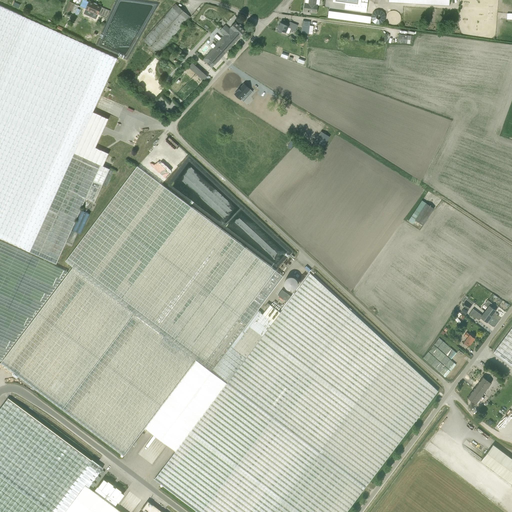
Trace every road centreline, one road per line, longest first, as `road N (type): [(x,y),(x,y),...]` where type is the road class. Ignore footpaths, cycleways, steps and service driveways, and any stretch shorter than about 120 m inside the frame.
road 1 (unclassified): [(451,390),(175,133),(175,122),(262,27),(201,0)]
road 2 (unclassified): [(181,511),(25,393),(0,392)]
road 3 (unclassified): [(359,511),(451,390)]
